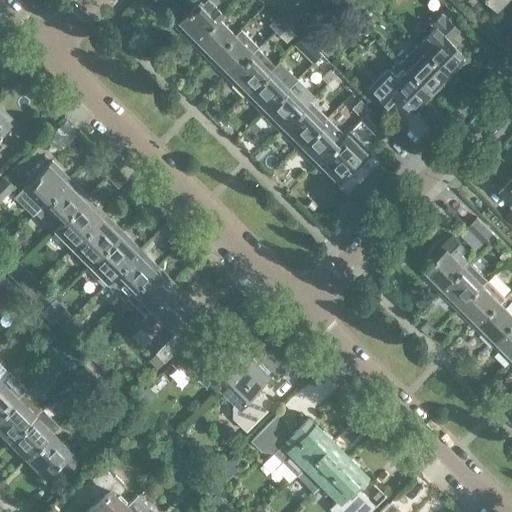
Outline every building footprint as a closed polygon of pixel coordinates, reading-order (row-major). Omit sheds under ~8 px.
[(219,0),(188,0),(184,5),(188,10),(174,25),(192,43),(224,11),(216,4),(219,0)] [(360,0),(348,0),(343,5),(342,6),(351,15),(363,3),(360,0)] [(467,0),(472,4),(475,0),(487,0),(496,8),(503,0),(467,0)] [(466,55),(451,40),(460,30),(452,21),(457,16),(447,6),(431,23),(435,27),(428,35),(418,44),(417,43),(416,44),(423,50),(448,74),(466,55)] [(224,11),(192,43),(209,60),(236,33),(220,17),(225,13),(224,11)] [(301,14),(292,24),(310,41),(319,31),(301,14)] [(274,30),(283,21),(277,15),(269,24),(274,30)] [(283,21),(274,30),(287,42),(295,33),(283,21)] [(226,77),(253,51),(257,47),(259,46),(241,28),(236,33),(209,60),(226,77)] [(309,66),(322,53),(311,42),(298,54),(302,58),(299,61),(307,69),(309,66)] [(448,74),(423,50),(416,44),(399,62),(405,68),(430,92),(448,74)] [(271,69),(275,65),(257,47),(253,51),(226,77),(244,95),(271,68),(271,69)] [(322,53),(309,66),(318,74),(330,61),(322,53)] [(262,113),(289,86),(296,80),(286,69),(279,76),(271,69),(271,68),(244,95),(262,113)] [(327,83),(336,74),(330,68),(321,77),(327,83)] [(405,68),(397,77),(390,70),(390,71),(386,68),(369,86),(387,105),(396,95),(412,110),(430,92),(405,68)] [(336,74),(327,83),(333,89),(341,79),(336,74)] [(279,130),(306,103),(289,86),(262,113),(279,130)] [(362,118),(370,109),(371,109),(361,99),(352,108),(362,118)] [(296,147),(327,117),(310,100),(306,103),(279,130),(296,147)] [(370,109),(362,118),(361,119),(380,138),(389,129),(370,109)] [(0,111),(0,173),(0,172),(0,140),(1,139),(0,138),(0,131),(10,122),(0,111)] [(314,165),(345,135),(327,117),(296,147),(314,165)] [(345,135),(314,165),(332,183),(336,178),(337,179),(347,168),(352,173),(373,153),(356,136),(351,141),(345,135)] [(70,178),(53,160),(49,164),(48,163),(25,185),(27,187),(21,192),(38,210),(44,204),(43,203),(70,178)] [(0,201),(14,187),(3,177),(0,179),(0,201)] [(511,177),(501,189),(511,199),(511,208),(507,213),(511,217),(511,177)] [(87,195),(70,178),(43,203),(44,204),(61,221),(87,195)] [(105,213),(87,195),(61,221),(79,239),(105,213)] [(105,213),(79,239),(96,256),(122,231),(105,213)] [(482,251),(496,236),(476,217),(467,226),(468,227),(463,233),(482,251)] [(122,231),(96,256),(114,274),(140,248),(122,231)] [(464,254),(468,249),(452,234),(444,242),(450,247),(422,274),(441,292),(471,262),(464,254)] [(511,255),(511,250),(508,247),(500,256),(506,262),(511,255)] [(124,300),(126,297),(132,292),(158,266),(140,248),(114,274),(106,282),(124,300)] [(489,279),(471,262),(441,292),(458,309),(489,279)] [(144,314),(175,284),(158,266),(132,292),(131,291),(126,297),(144,314)] [(21,277),(15,270),(10,275),(17,282),(21,277)] [(12,285),(0,273),(0,291),(3,294),(12,285)] [(26,291),(35,282),(29,276),(20,285),(26,291)] [(506,297),(489,279),(458,309),(475,327),(503,300),(506,297)] [(35,282),(26,291),(32,297),(28,300),(40,312),(53,300),(35,282)] [(168,328),(190,306),(189,304),(192,301),(175,284),(144,314),(140,318),(149,327),(157,318),(168,328)] [(511,309),(503,300),(475,327),(493,344),(511,325),(511,309)] [(23,320),(32,311),(26,305),(17,314),(23,320)] [(32,311),(23,320),(29,326),(39,317),(32,311)] [(61,326),(70,318),(64,311),(55,320),(61,326)] [(88,336),(70,318),(61,326),(78,345),(88,336)] [(510,362),(511,359),(511,325),(493,344),(510,362)] [(155,352),(164,362),(184,342),(175,333),(155,352)] [(184,369),(188,373),(192,376),(196,377),(200,375),(205,371),(220,386),(250,356),(233,340),(221,352),(205,335),(171,369),(178,375),(184,369)] [(58,355),(67,346),(61,340),(52,349),(58,355)] [(67,346),(58,355),(64,362),(74,353),(67,346)] [(105,353),(99,347),(90,356),(96,362),(105,353)] [(250,356),(220,386),(237,403),(232,408),(232,417),(238,423),(235,426),(243,434),(274,403),(266,395),(262,398),(252,388),(266,373),(250,356)] [(111,391),(85,364),(76,373),(102,400),(111,391)] [(2,378),(0,380),(0,415),(19,396),(18,395),(2,378)] [(19,396),(0,415),(0,430),(10,440),(37,414),(36,413),(41,408),(23,390),(18,395),(19,396)] [(153,396),(146,390),(137,399),(144,406),(153,396)] [(299,437),(286,425),(288,422),(278,412),(250,440),(261,450),(273,452),(282,461),(283,460),(297,474),(300,470),(332,439),(315,422),(299,437)] [(37,414),(10,440),(27,458),(55,431),(37,414)] [(78,449),(88,460),(109,439),(99,429),(78,449)] [(63,475),(81,458),(55,431),(27,458),(45,476),(54,466),(63,475)] [(314,491),(321,484),(349,456),(332,439),(300,470),(297,474),(314,491)] [(366,473),(349,456),(321,484),(337,500),(329,508),(332,511),(369,511),(375,505),(360,490),(370,479),(364,474),(366,473)] [(96,469),(91,464),(82,472),(87,477),(96,469)] [(118,511),(128,503),(120,494),(124,490),(124,487),(103,466),(83,485),(96,499),(82,511),(118,511)] [(378,511),(396,511),(400,508),(391,499),(378,511)] [(144,511),(137,511),(128,503),(118,511),(149,511),(148,511),(145,511),(144,511)]
